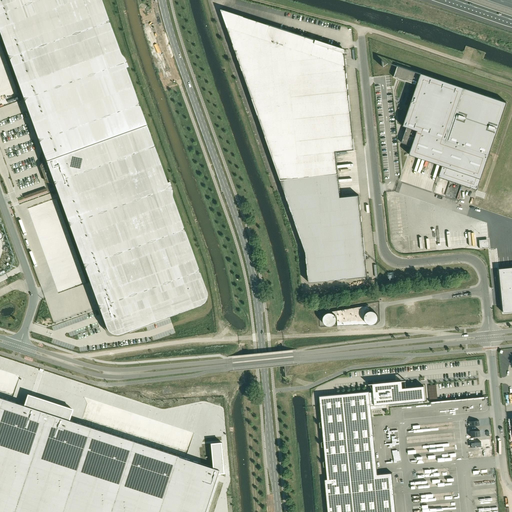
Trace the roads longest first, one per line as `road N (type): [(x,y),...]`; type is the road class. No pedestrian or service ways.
road 1 (secondary): [(278,511),(250,266),(162,0)]
road 2 (unclassified): [(0,344),(117,378),(490,339)]
road 3 (unclassified): [(490,332),(127,370),(0,337)]
road 4 (unclassified): [(360,27),(383,247),(395,262),(473,260),(483,273),(490,332)]
road 5 (unclassified): [(490,339),(504,479),(511,489)]
